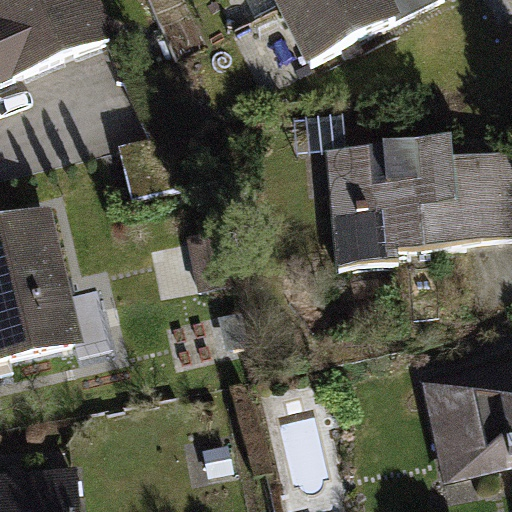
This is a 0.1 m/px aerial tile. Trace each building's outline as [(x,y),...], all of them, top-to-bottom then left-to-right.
[(0,0),(0,85),(117,37),(101,0),(0,0)] [(281,0),(279,1),(308,60),(431,0),(281,0)] [(210,133),(124,153),(135,205),(222,185),(210,133)] [(325,144),(335,265),(401,259),(399,246),(511,236),(511,159),(503,160),(502,149),(387,159),(385,139),(325,144)] [(0,225),(0,361),(76,343),(44,215),(0,225)] [(217,219),(183,228),(198,287),(232,278),(217,219)] [(511,468),(511,469),(511,360),(421,379),(442,483),(511,468)] [(231,451),(204,456),(209,484),(236,479),(231,451)] [(0,470),(0,511),(77,511),(75,466),(0,470)]
